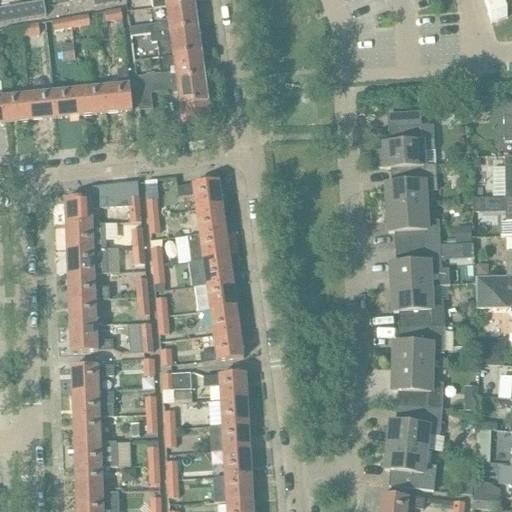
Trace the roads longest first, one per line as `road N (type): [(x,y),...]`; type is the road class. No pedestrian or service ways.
road 1 (residential): [(27,438),(24,185),(57,171),(251,145)]
road 2 (residential): [(296,466),(349,461),(362,397),(346,91)]
road 3 (residential): [(296,466),(251,145)]
road 4 (residential): [(230,0),(251,145)]
